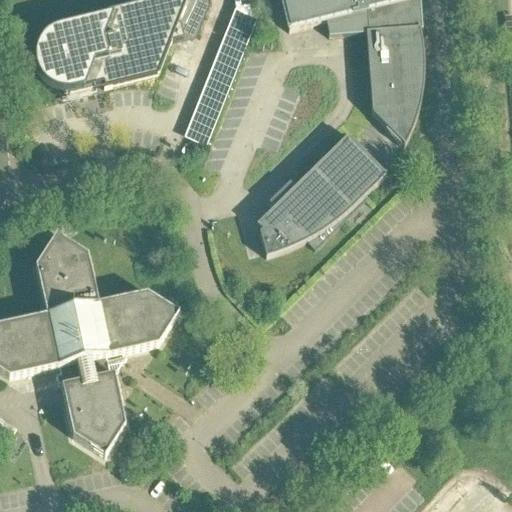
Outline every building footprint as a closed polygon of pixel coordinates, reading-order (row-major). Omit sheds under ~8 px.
[(189,0),(175,0),(57,29),(58,30),(59,33),(56,34),(53,36),(50,37),(47,39),(45,41),(43,44),(41,46),(39,49),(37,52),(36,55),(35,58),(35,61),(35,64),(35,68),(35,71),(36,74),(37,77),(38,80),(40,83),(42,86),(44,88),(47,90),(49,92),(52,94),(55,95),(58,96),(62,97),(65,97),(68,97),(83,94),(84,100),(96,97),(94,91),(103,89),(104,93),(103,93),(103,94),(157,81),(171,48),(183,44),(195,41),(206,12),(206,10),(206,9),(206,8),(206,7),(205,6),(205,4),(203,3),(201,2),(199,2),(198,2),(187,5),(189,0)] [(403,152),(404,153),(408,144),(411,136),(414,129),(416,123),(418,118),(419,112),(421,105),(422,94),(423,85),(423,78),(424,71),(423,64),(419,36),(422,36),(419,4),(409,6),(407,1),(405,0),(277,0),(279,7),(281,7),(288,38),(325,29),(328,43),(365,40),(371,119),(386,134),(385,135),(400,151),(402,149),(403,151),(403,152)] [(259,6),(263,21),(273,19),(269,3),(259,6)] [(256,231),(257,233),(257,232),(261,236),(259,239),(265,263),(271,262),(277,260),(287,256),(295,253),(306,248),(314,256),(366,205),(364,203),(369,198),(376,191),(385,180),(384,179),(384,180),(364,160),(365,158),(350,143),(348,144),(347,142),(294,194),(289,189),(268,209),(273,214),(256,231)] [(178,320),(146,300),(98,310),(87,262),(56,241),(35,273),(46,322),(0,331),(0,378),(9,385),(59,374),(60,380),(56,381),(57,389),(65,388),(66,391),(61,392),(72,443),(104,464),(125,432),(113,380),(110,381),(109,378),(117,376),(126,363),(125,362),(107,366),(106,363),(158,352),(178,320)] [(0,449),(4,453),(16,434),(0,424),(0,449)]
